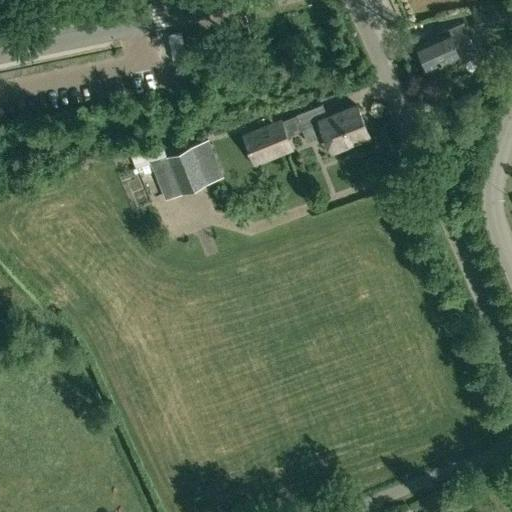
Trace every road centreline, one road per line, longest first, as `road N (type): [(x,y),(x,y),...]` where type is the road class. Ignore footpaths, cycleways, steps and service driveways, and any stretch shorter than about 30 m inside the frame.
road 1 (unclassified): [(511,374),(347,0)]
road 2 (unclassified): [(343,511),(511,447)]
road 3 (unclassified): [(511,264),(496,198),(511,133)]
